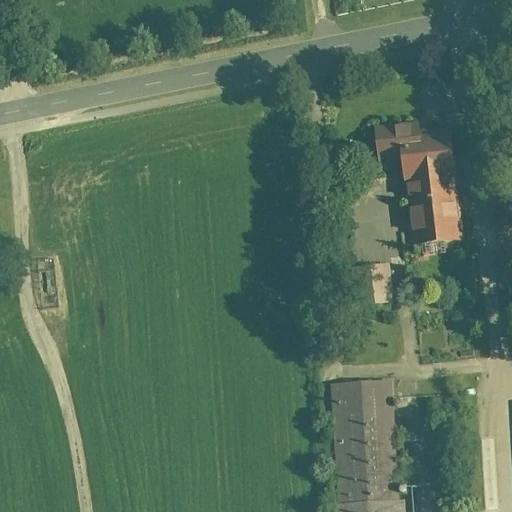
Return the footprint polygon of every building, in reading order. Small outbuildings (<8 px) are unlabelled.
[(400,129),(377,130),(379,166),(402,165),(400,129)] [(465,249),(452,132),(400,138),(413,255),(465,249)] [(511,275),(511,226),(497,229),(505,277),(511,275)] [(387,265),(346,268),(348,308),(389,305),(387,265)] [(399,508),(393,385),(328,389),(335,511),(399,508)]
